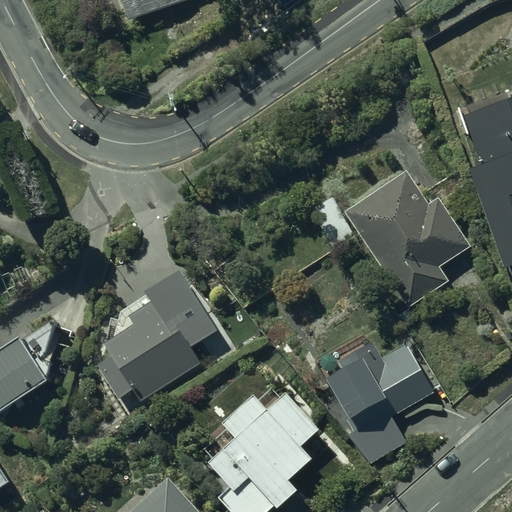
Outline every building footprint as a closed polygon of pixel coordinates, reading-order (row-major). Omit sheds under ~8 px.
[(118,0),(130,29),(206,0),(118,0)] [(511,110),(467,127),(484,174),(472,178),(506,275),(511,272),(511,110)] [(429,214),(408,184),(347,223),(333,202),(313,215),(334,251),(356,237),(410,312),(448,285),(439,273),(470,251),(439,207),(429,214)] [(134,395),(141,407),(201,368),(192,354),(217,338),(181,282),(145,305),(151,315),(130,328),(135,335),(106,353),(113,363),(99,372),(120,404),(134,395)] [(0,477),(0,419),(48,389),(23,349),(0,362),(0,498),(10,493),(0,477)] [(383,366),(374,351),(341,371),(348,383),(330,393),(353,431),(346,436),(370,466),(406,445),(392,421),(434,397),(408,351),(383,366)] [(228,495),(218,504),(225,511),(284,511),(298,499),(290,491),(312,470),(301,458),(319,441),(287,407),(270,424),(255,408),(224,437),(237,451),(210,476),(228,495)] [(192,511),(169,488),(143,511),(192,511)]
